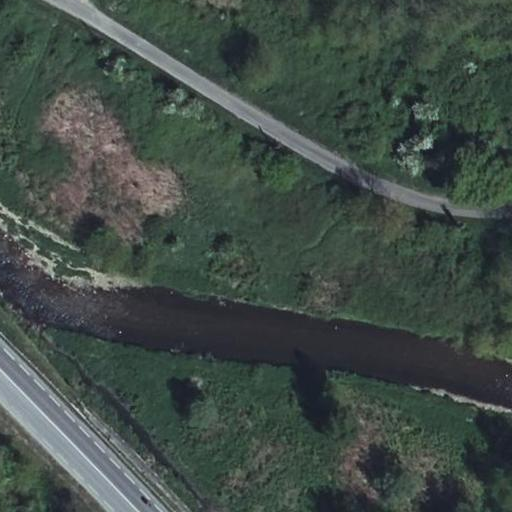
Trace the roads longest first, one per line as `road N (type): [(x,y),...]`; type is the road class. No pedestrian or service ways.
road 1 (unclassified): [(63,0),(344,168)]
road 2 (secondary): [(0,371),(137,511)]
road 3 (unclassified): [(344,168),(446,196),(511,197)]
